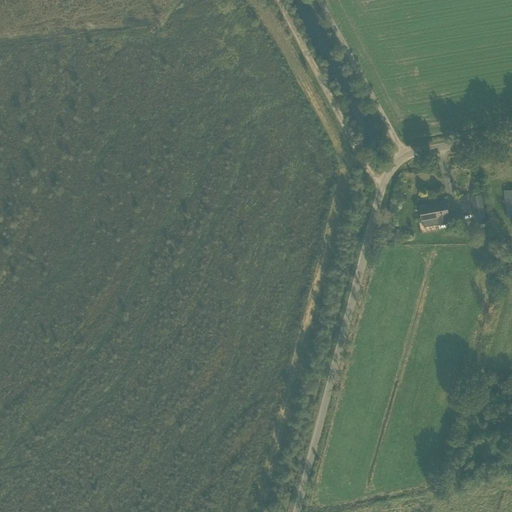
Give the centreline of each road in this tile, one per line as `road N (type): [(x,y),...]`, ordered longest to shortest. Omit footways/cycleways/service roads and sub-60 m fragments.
road 1 (unclassified): [(295,511),(381,187),(402,156)]
road 2 (track): [(381,187),(273,0)]
road 3 (unclassified): [(402,156),(319,0)]
